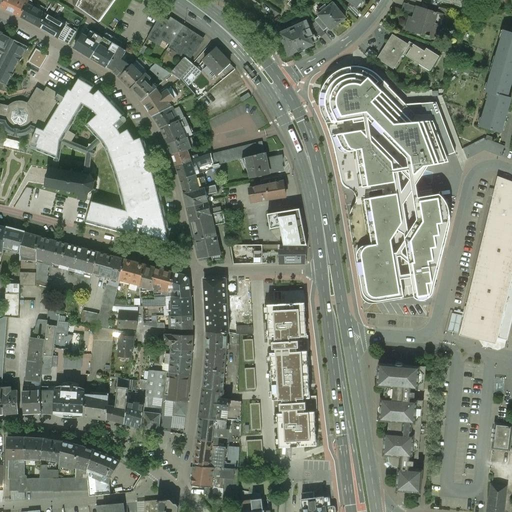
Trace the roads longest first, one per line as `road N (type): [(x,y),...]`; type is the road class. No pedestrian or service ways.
road 1 (residential): [(194,268),(173,178),(141,112),(107,77),(0,15)]
road 2 (residential): [(511,167),(490,164),(472,182),(431,331),(347,335)]
road 3 (secondary): [(347,335),(316,161),(281,83)]
road 4 (residential): [(180,491),(199,357),(194,268)]
road 5 (residential): [(0,209),(194,268)]
road 6 (secondary): [(268,93),(305,175),(321,270)]
road 7 (residential): [(0,507),(133,496),(159,471)]
road 8 (residential): [(159,471),(84,433),(0,424)]
road 9 (secondary): [(369,469),(347,335)]
road 10 (residential): [(387,0),(356,34),(281,83)]
road 11 (secondary): [(174,0),(229,44),(268,93)]
road 12 (residential): [(194,268),(321,270)]
road 13 (secondary): [(337,387),(362,511)]
road 14 (secondary): [(337,387),(351,511)]
